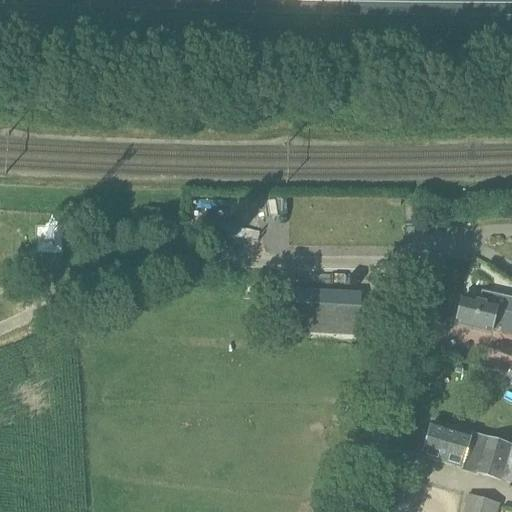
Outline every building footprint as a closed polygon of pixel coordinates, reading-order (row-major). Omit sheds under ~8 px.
[(160,210),(143,209),(142,222),(159,222),(160,210)] [(278,292),(276,332),(358,336),(359,295),(278,292)] [(462,299),(456,325),(490,333),(491,329),(500,331),(504,313),(511,315),(511,299),(481,293),(479,303),(462,299)] [(461,470),(471,436),(433,424),(423,459),(461,470)] [(511,485),(511,448),(485,440),(479,460),(474,474),(511,485)] [(467,496),(462,511),(494,511),(497,504),(467,496)]
